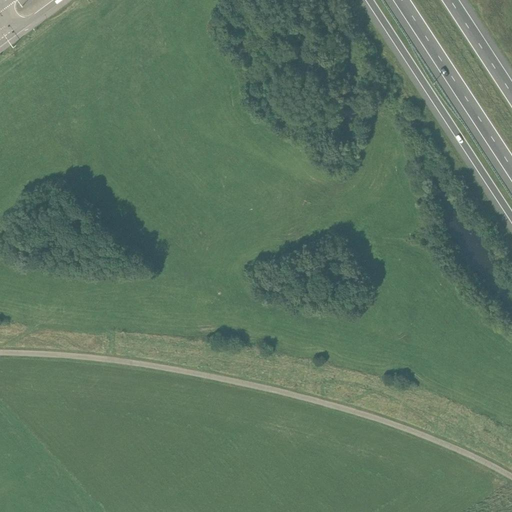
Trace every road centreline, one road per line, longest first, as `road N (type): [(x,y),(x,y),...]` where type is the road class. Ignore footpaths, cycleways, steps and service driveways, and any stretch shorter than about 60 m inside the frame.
road 1 (unclassified): [(0,352),(126,362),(295,396),(400,427),(511,477)]
road 2 (motorway): [(368,0),(511,220)]
road 3 (motorway): [(400,0),(511,170)]
